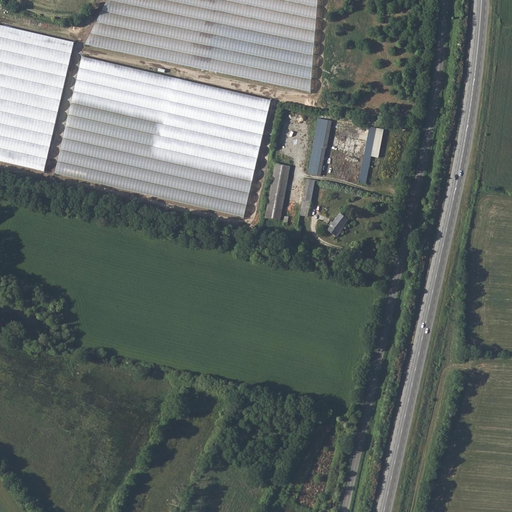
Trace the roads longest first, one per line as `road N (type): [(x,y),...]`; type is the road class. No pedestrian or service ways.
road 1 (unclassified): [(344,511),(426,142),(443,0)]
road 2 (primary): [(383,511),(463,147),(481,0)]
road 3 (track): [(410,212),(391,185),(295,173),(306,119)]
